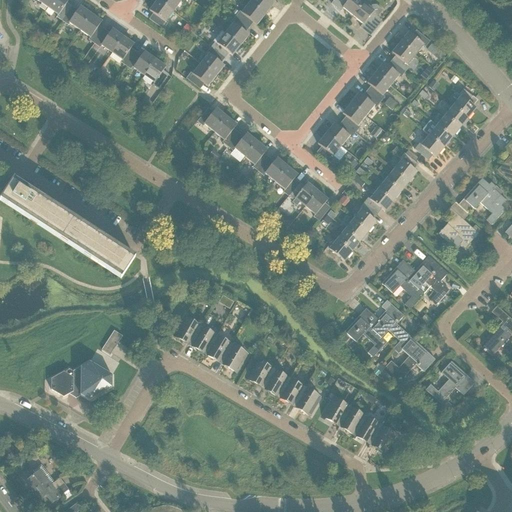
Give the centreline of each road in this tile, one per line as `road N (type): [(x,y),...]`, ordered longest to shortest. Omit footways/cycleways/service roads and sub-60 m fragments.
road 1 (unclassified): [(511,108),(344,296),(57,114),(8,85),(0,88)]
road 2 (residential): [(362,504),(358,463),(180,357),(110,460)]
road 3 (unclassified): [(110,460),(210,504),(284,511),(362,504)]
road 4 (residential): [(511,396),(439,331),(510,255)]
road 5 (residential): [(296,147),(229,94),(294,10)]
road 6 (unclassified): [(511,98),(412,0)]
road 7 (unclassified): [(362,504),(485,456)]
road 8 (unclassified): [(0,405),(110,460)]
